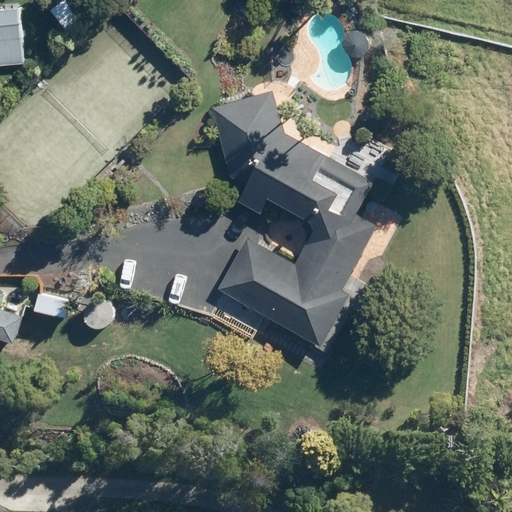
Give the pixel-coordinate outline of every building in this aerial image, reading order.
[(0,64),(27,62),(20,7),(0,9),(0,64)] [(0,131),(0,200),(36,237),(166,109),(96,37),(0,131)] [(359,212),(376,178),(287,130),(275,88),(213,106),(233,175),(248,183),(240,200),(262,210),(268,199),(319,226),(299,262),(249,235),(222,288),(325,343),(353,293),(345,289),(380,224),(359,212)] [(0,331),(22,338),(29,313),(5,307),(9,291),(0,288),(0,331)] [(110,299),(107,298),(105,297),(102,297),(99,298),(97,298),(94,300),(92,301),(90,303),(89,306),(87,308),(87,311),(87,314),(87,317),(88,319),(89,322),(91,324),(93,326),(95,327),(98,328),(101,329),(103,329),(106,329),(109,328),(111,327),(114,325),(115,323),(117,321),(118,318),(119,315),(119,312),(118,310),(118,307),(116,305),(115,302),(112,300),(110,299)]
